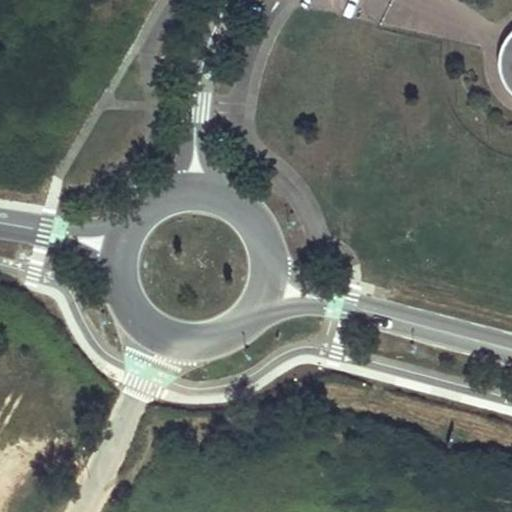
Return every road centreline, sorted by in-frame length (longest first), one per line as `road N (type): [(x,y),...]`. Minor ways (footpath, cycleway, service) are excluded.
road 1 (secondary): [(336,304),(511,350)]
road 2 (secondary): [(122,279),(140,318),(177,340),(220,337),(254,312)]
